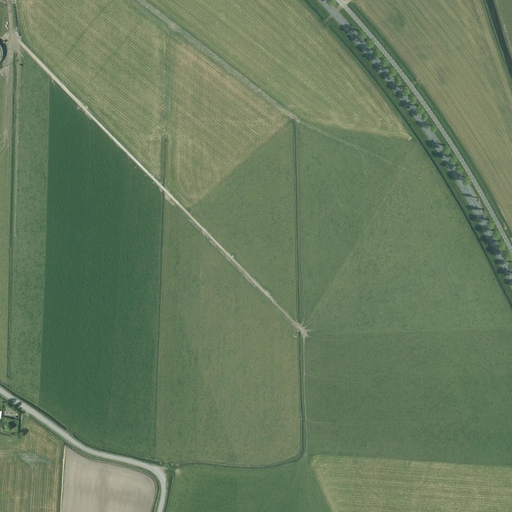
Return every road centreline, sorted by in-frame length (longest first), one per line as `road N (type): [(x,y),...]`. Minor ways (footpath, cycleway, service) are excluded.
road 1 (secondary): [(511,279),(436,143),(321,0)]
road 2 (unclassified): [(511,250),(431,114),(338,0)]
road 3 (tertiary): [(159,511),(163,487),(155,471),(90,451),(0,390)]
